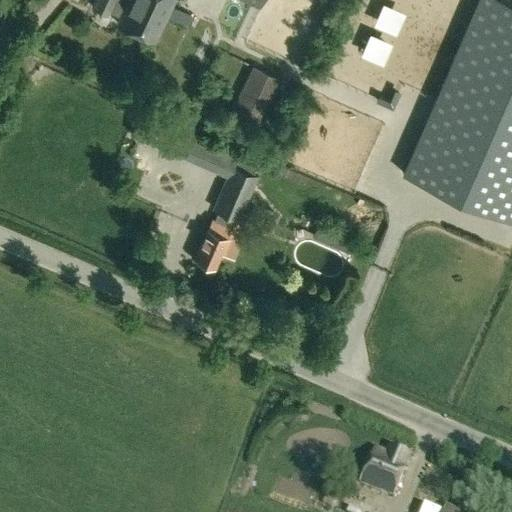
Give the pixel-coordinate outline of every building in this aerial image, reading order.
[(93,0),(91,6),(109,16),(110,13),(120,17),(117,22),(155,40),(173,0),(93,0)] [(478,0),(401,172),(511,222),(511,219),(511,3),(505,0),(478,0)] [(253,65),(231,110),(235,112),(231,119),(254,131),(280,79),(253,65)] [(143,110),(142,110),(131,134),(186,158),(197,134),(143,110)] [(225,176),(212,207),(218,210),(239,219),(259,174),(253,171),(231,162),(225,176)] [(355,238),(320,222),(313,236),(348,252),(355,238)] [(207,227),(194,256),(215,265),(221,251),(224,253),(231,238),(207,227)] [(374,448),(360,483),(391,496),(407,456),(389,448),(387,453),(374,448)]
